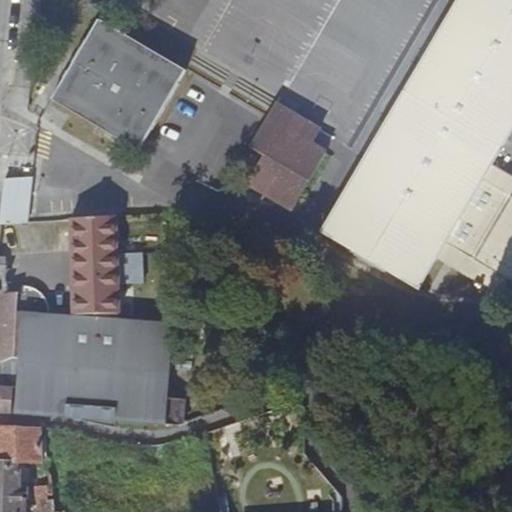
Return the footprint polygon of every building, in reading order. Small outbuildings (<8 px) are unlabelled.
[(511,0),(465,0),(326,233),(421,290),(440,259),(502,296),(511,280),(511,173),(496,164),(511,136),(511,0)] [(101,21),(56,97),(116,133),(125,138),(143,149),(188,72),(101,21)] [(245,184),(289,210),(325,152),(310,143),(318,130),(274,104),(247,148),(261,156),(245,184)] [(8,178),(3,226),(20,225),(24,180),(18,179),(8,178)] [(78,318),(121,321),(118,218),(75,221),(78,318)] [(145,280),(144,251),(121,252),(122,281),(145,280)] [(121,321),(78,318),(53,316),(52,314),(52,307),(49,301),(45,296),(40,292),(34,289),(28,288),(27,295),(11,295),(9,266),(5,267),(6,287),(5,291),(2,293),(0,293),(0,361),(2,364),(5,363),(5,380),(2,380),(2,383),(0,387),(0,413),(83,418),(119,428),(119,422),(175,425),(188,422),(189,400),(171,399),(177,325),(121,321)] [(0,511),(26,511),(27,496),(23,496),(25,462),(44,464),(45,464),(43,430),(0,428),(0,511)] [(51,464),(45,464),(44,464),(46,485),(38,486),(40,511),(56,511),(55,501),(51,502),(50,494),(55,494),(54,483),(51,464)]
